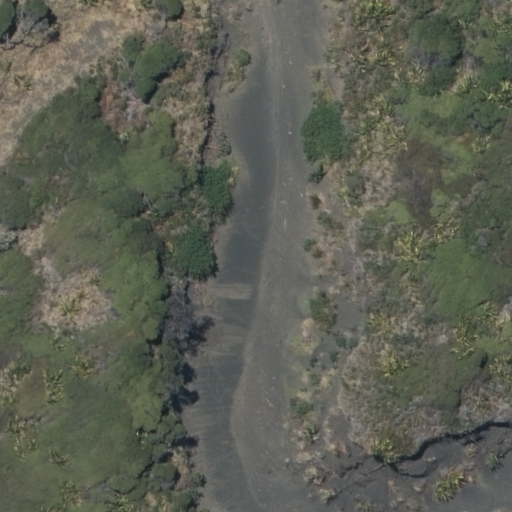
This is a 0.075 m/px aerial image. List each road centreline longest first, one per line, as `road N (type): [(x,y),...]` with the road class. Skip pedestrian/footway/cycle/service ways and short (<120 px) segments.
road 1 (track): [(284,0),(239,362),(264,511)]
road 2 (track): [(132,0),(0,131)]
